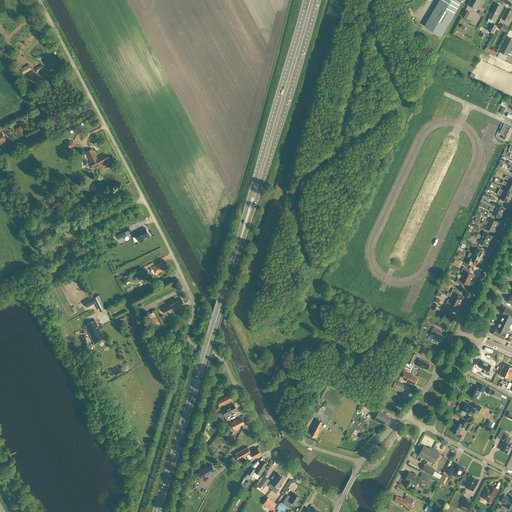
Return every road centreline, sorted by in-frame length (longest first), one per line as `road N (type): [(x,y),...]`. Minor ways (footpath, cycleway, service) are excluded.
road 1 (unclassified): [(338,504),(275,459),(222,358),(189,343),(188,289),(38,0)]
road 2 (trunk): [(226,286),(315,0)]
road 3 (trunk): [(308,0),(226,286)]
road 4 (trunk): [(156,511),(226,286)]
road 5 (track): [(142,199),(81,228),(62,268),(26,300)]
road 6 (tertiary): [(459,328),(511,216)]
road 7 (residential): [(360,462),(298,440),(274,389)]
